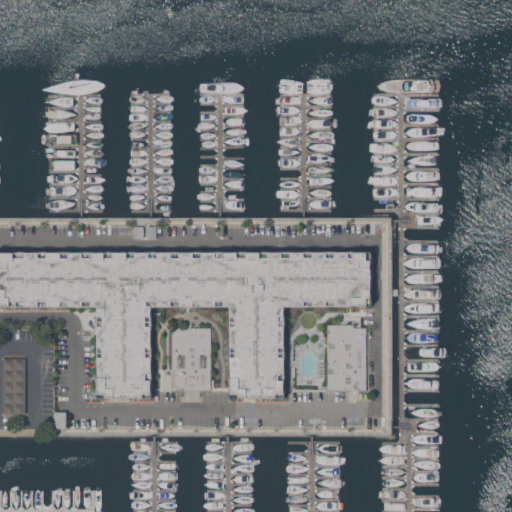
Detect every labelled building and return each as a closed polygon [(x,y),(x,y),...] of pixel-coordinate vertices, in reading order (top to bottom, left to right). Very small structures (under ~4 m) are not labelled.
[(162,224),(162,237),(133,238),(133,224),(162,224)] [(363,224),(362,238),(334,237),(334,224),(363,224)] [(0,250),(373,250),(373,307),(286,307),(286,398),(230,399),(230,307),(153,307),(153,399),(97,399),(97,307),(0,307),(0,250)] [(211,379),(214,379),(214,383),(211,383),(211,389),(172,390),(172,382),(169,382),(169,379),(172,379),(172,327),(188,327),(188,324),(192,324),(192,327),(211,327),(211,379)] [(327,324),(351,324),(354,324),(354,327),(366,327),(366,389),(327,389),(327,324)] [(25,415),(25,358),(3,358),(2,414),(25,415)] [(66,427),(55,427),(55,411),(67,411),(66,427)] [(200,413),(199,427),(172,427),(172,413),(200,413)] [(366,413),(366,426),(338,426),(338,413),(366,413)]
